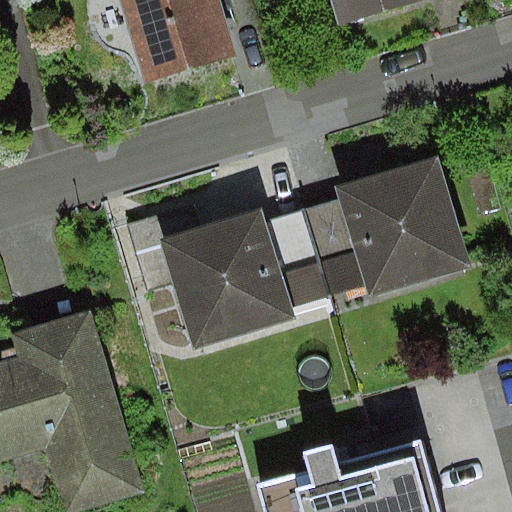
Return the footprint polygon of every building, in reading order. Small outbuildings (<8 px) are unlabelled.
[(221,0),(126,0),(149,76),(236,51),(221,0)] [(333,0),(341,23),(418,0),(333,0)] [(454,161),(337,191),(365,306),(484,274),(454,161)] [(365,306),(337,191),(203,224),(231,339),(365,306)] [(0,511),(97,511),(153,497),(101,309),(0,336),(0,511)] [(412,511),(393,443),(262,480),(271,511),(412,511)]
